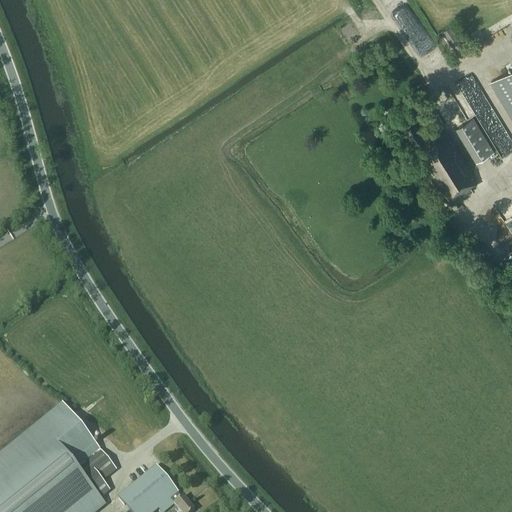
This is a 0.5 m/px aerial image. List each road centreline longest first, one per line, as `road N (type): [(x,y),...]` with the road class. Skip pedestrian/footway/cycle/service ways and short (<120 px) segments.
road 1 (secondary): [(264,511),(172,406),(74,261),(0,41)]
road 2 (track): [(511,132),(481,79),(428,73),(375,0)]
